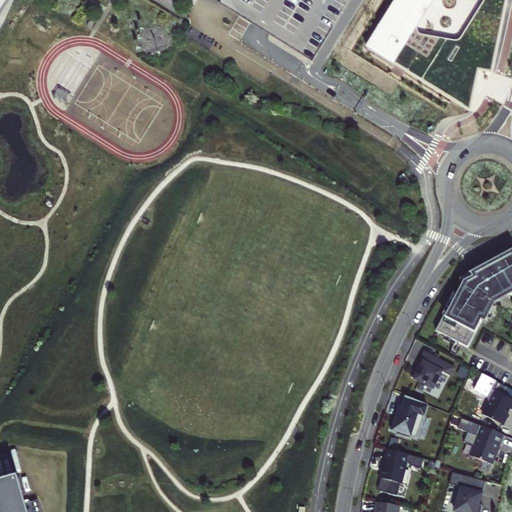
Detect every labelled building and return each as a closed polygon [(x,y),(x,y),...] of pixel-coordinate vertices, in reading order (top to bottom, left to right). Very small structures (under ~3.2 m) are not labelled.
[(0,0),(0,16),(0,17),(10,0),(0,0)] [(470,111),(479,70),(492,73),(507,0),(397,0),(368,47),(470,111)] [(511,257),(510,259),(507,254),(489,264),(476,271),(471,274),(473,278),(464,283),(463,285),(457,296),(446,318),(444,317),(436,332),(443,336),(459,344),(467,348),(481,322),(485,324),(495,304),(499,297),(505,294),(507,298),(511,295),(511,257)] [(474,267),(476,271),(489,264),(487,261),(474,267)] [(473,278),(471,274),(460,280),(463,285),(464,283),(473,278)] [(444,317),(446,318),(457,296),(453,294),(442,316),(444,317)] [(507,298),(505,294),(499,297),(495,304),(507,298)] [(459,344),(443,336),(442,339),(454,346),(450,353),(453,355),(459,344)] [(454,369),(425,354),(419,365),(422,366),(420,370),(417,369),(412,379),(433,390),(442,373),(450,377),(454,369)] [(511,400),(491,390),(487,397),(489,403),(483,415),(502,426),(510,410),(511,410),(511,400)] [(427,405),(407,397),(400,417),(395,416),(391,430),(398,432),(398,434),(410,438),(411,436),(416,438),(427,405)] [(505,436),(480,426),(476,436),(478,437),(470,456),(492,465),(500,446),(501,446),(505,436)] [(409,455),(387,449),(384,461),(385,461),(380,479),(401,484),(409,455)] [(486,482),(452,473),(449,484),(458,486),(454,498),(458,499),(455,511),(459,511),(480,511),(482,505),(479,504),(481,494),(482,494),(486,482)] [(30,511),(21,479),(0,484),(0,511),(30,511)] [(398,511),(399,506),(376,503),(374,511),(398,511)]
